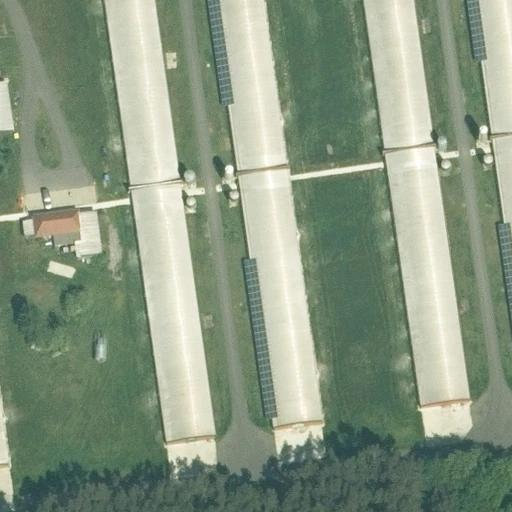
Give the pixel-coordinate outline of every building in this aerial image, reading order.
[(150,0),(98,0),(164,450),(216,443),(150,0)] [(259,0),(208,0),(273,432),(324,425),(259,0)] [(409,0),(357,0),(418,412),(468,405),(409,0)] [(511,0),(465,0),(511,335),(511,0)] [(6,89),(0,89),(0,139),(13,138),(6,89)] [(96,213),(31,222),(34,244),(72,239),(76,265),(103,261),(96,213)] [(0,408),(0,470),(9,469),(0,408)]
